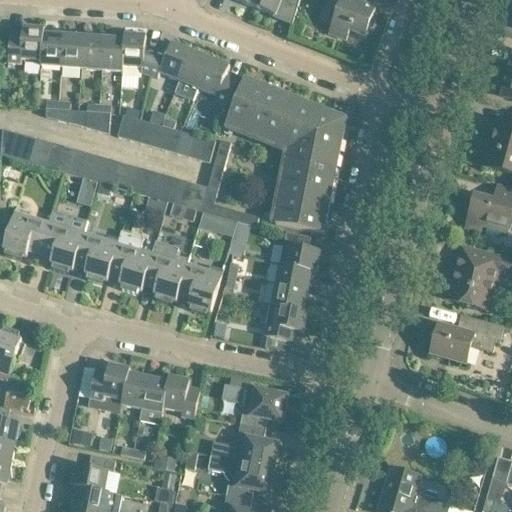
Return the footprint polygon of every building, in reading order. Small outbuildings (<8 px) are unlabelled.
[(230,0),(254,10),(258,0),(230,0)] [(300,0),(258,0),(254,10),(283,21),(284,18),(295,21),(300,0)] [(340,5),(329,36),(347,42),(350,33),(366,39),(369,32),(370,32),(371,32),(374,30),(376,26),(375,23),(372,22),(376,11),(370,8),(372,0),(333,0),(333,2),(340,5)] [(41,63),(44,36),(45,31),(40,31),(31,27),(30,30),(23,29),(23,36),(11,35),(8,66),(22,67),(22,62),(41,63)] [(125,42),(122,74),(122,77),(140,78),(143,76),(150,79),(157,54),(145,51),(146,39),(139,38),(139,35),(130,37),(125,37),(125,42)] [(64,37),(44,36),(41,63),(41,68),(62,70),(64,37)] [(82,71),(85,39),(64,37),(62,70),(82,71)] [(103,73),(105,40),(85,39),(82,71),(103,73)] [(122,74),(125,42),(105,40),(103,73),(122,74)] [(179,85),(191,53),(188,52),(181,46),(179,48),(172,46),(168,57),(157,54),(150,79),(158,82),(160,77),(179,85)] [(194,103),(198,92),(210,61),(191,53),(179,85),(175,96),(194,103)] [(214,62),(210,61),(198,92),(217,99),(215,103),(227,108),(239,79),(228,75),(230,69),(223,66),(224,63),(214,62)] [(511,64),(502,99),(511,101),(511,64)] [(292,147),(291,151),(276,226),(324,236),(325,235),(321,234),(323,225),(327,225),(333,194),(329,193),(331,183),(335,184),(335,183),(331,182),(333,173),(337,173),(346,126),(330,122),(331,116),(335,117),(335,116),(309,106),(307,109),(294,103),(295,100),(280,94),(278,97),(269,94),(270,90),(269,90),(268,93),(259,90),(260,86),(245,80),(227,126),(277,146),(284,127),(292,130),(293,128),(305,133),(301,149),(292,147)] [(59,113),(59,105),(47,104),(47,112),(59,113)] [(71,105),(59,105),(59,113),(71,113),(71,105)] [(99,116),(100,108),(88,107),(87,115),(99,116)] [(112,108),(100,108),(99,116),(111,116),(112,108)] [(79,114),(71,113),(59,113),(47,112),(46,120),(70,126),(78,128),(79,114)] [(99,116),(87,115),(79,114),(78,128),(98,134),(99,116)] [(111,116),(99,116),(98,134),(110,137),(111,116)] [(129,143),(135,121),(124,118),(118,139),(129,143)] [(140,146),(146,125),(135,121),(129,143),(140,146)] [(165,122),(163,129),(168,131),(174,133),(177,125),(165,122)] [(490,151),(485,169),(511,176),(511,128),(495,123),(488,150),(490,151)] [(151,149),(157,128),(146,125),(140,146),(151,149)] [(162,152),(168,131),(157,128),(151,149),(162,152)] [(177,156),(183,135),(168,131),(162,152),(177,156)] [(12,161),(19,136),(3,132),(1,157),(12,161)] [(188,159),(194,138),(183,135),(177,156),(188,159)] [(23,164),(30,139),(19,136),(12,161),(23,164)] [(199,163),(205,141),(194,138),(188,159),(199,163)] [(34,167),(41,143),(30,139),(23,164),(34,167)] [(216,145),(205,141),(199,163),(210,166),(216,145)] [(46,170),(53,146),(41,143),(34,167),(46,170)] [(232,146),(222,143),(220,151),(230,154),(232,146)] [(57,173),(64,149),(53,146),(46,170),(57,173)] [(68,176),(75,152),(64,149),(57,173),(68,176)] [(228,161),(230,154),(220,151),(217,158),(228,161)] [(79,180),(86,155),(75,152),(68,176),(79,180)] [(90,183),(97,158),(86,155),(79,180),(90,183)] [(101,186),(108,162),(97,158),(90,183),(101,186)] [(225,169),(228,161),(217,158),(215,166),(225,169)] [(113,189),(119,165),(108,162),(101,186),(113,189)] [(124,192),(131,168),(119,165),(113,189),(124,192)] [(223,177),(225,169),(215,166),(213,174),(223,177)] [(135,195),(142,171),(131,168),(124,192),(135,195)] [(146,199),(153,174),(142,171),(135,195),(146,199)] [(157,202),(164,177),(153,174),(146,199),(157,202)] [(221,185),(223,177),(213,174),(211,182),(221,185)] [(168,205),(175,181),(164,177),(157,202),(168,205)] [(180,208),(186,184),(175,181),(168,205),(180,208)] [(219,192),(221,185),(211,182),(209,189),(219,192)] [(190,211),(197,187),(186,184),(180,208),(190,211)] [(209,190),(208,190),(197,187),(190,211),(202,215),(207,197),(209,190)] [(217,200),(219,192),(209,189),(208,190),(209,190),(207,197),(217,200)] [(475,197),(466,230),(480,233),(482,228),(507,235),(510,223),(511,223),(511,192),(502,190),(498,203),(475,197)] [(226,221),(228,211),(221,209),(218,219),(226,221)] [(42,252),(50,225),(29,218),(30,214),(16,210),(10,231),(5,230),(0,246),(0,247),(5,249),(3,252),(7,254),(6,258),(22,263),(23,258),(26,259),(30,248),(42,252)] [(233,224),(236,213),(228,211),(226,221),(233,224)] [(241,226),(244,216),(236,213),(233,224),(241,226)] [(53,214),(50,225),(42,252),(54,255),(51,267),(54,268),(53,272),(68,277),(70,272),(74,274),(77,262),(76,262),(84,235),(85,235),(88,224),(53,214)] [(249,228),(252,218),(244,216),(241,226),(249,228)] [(259,220),(252,218),(249,228),(256,230),(259,220)] [(155,252),(142,248),(144,240),(123,233),(120,241),(111,272),(123,276),(120,287),(123,288),(122,293),(138,297),(139,293),(142,294),(146,283),(153,256),(155,252)] [(111,272),(120,241),(107,237),(106,242),(85,235),(84,235),(76,262),(77,262),(88,266),(85,277),(89,278),(88,282),(103,287),(104,283),(108,284),(111,272)] [(287,235),(280,266),(312,273),(312,274),(317,275),(318,270),(322,262),(320,261),(321,254),(309,251),(311,239),(287,235)] [(188,266),(190,262),(176,258),(179,250),(157,244),(155,252),(153,256),(146,283),(157,286),(154,298),(157,299),(156,303),(172,307),(173,303),(177,304),(180,293),(188,266)] [(233,244),(229,257),(242,259),(246,247),(233,244)] [(453,284),(449,302),(489,313),(499,275),(511,278),(511,261),(461,248),(451,284),(453,284)] [(209,273),(188,266),(180,293),(192,296),(188,308),(192,309),(191,313),(206,318),(208,314),(212,315),(224,272),(211,268),(209,273)] [(231,266),(229,278),(236,279),(239,267),(231,266)] [(308,293),(312,274),(312,273),(280,266),(276,287),(308,293)] [(234,291),(236,279),(229,278),(226,289),(225,289),(223,297),(233,299),(234,291)] [(304,312),(308,293),(276,287),(272,307),(277,308),(304,313),(304,312)] [(268,326),(266,339),(296,345),(298,333),(305,335),(306,328),(309,328),(308,318),(309,314),(304,312),(304,313),(277,308),(272,307),(268,326)] [(159,309),(158,325),(176,326),(177,310),(159,309)] [(440,327),(432,356),(466,366),(471,349),(493,356),(496,344),(500,345),(504,329),(468,320),(464,334),(440,327)] [(0,381),(8,384),(15,363),(20,365),(26,348),(21,346),(23,342),(19,341),(20,337),(5,332),(4,336),(0,334),(0,381)] [(129,376),(130,376),(131,371),(109,367),(108,374),(96,371),(89,410),(120,416),(122,408),(123,403),(124,403),(129,376)] [(149,380),(130,376),(129,376),(124,403),(123,403),(122,408),(143,412),(149,380)] [(191,383),(170,379),(169,379),(168,384),(169,384),(164,411),(183,415),(182,420),(195,422),(201,392),(189,390),(191,383)] [(169,384),(168,384),(149,380),(143,412),(140,424),(161,428),(164,411),(169,384)] [(243,413),(241,428),(266,433),(268,421),(282,424),(287,400),(225,387),(222,402),(238,405),(243,413)] [(22,401),(19,413),(24,414),(24,411),(28,413),(29,408),(30,406),(31,403),(26,402),(22,401)] [(10,412),(0,409),(0,443),(16,446),(20,426),(8,423),(10,412)] [(264,445),(266,433),(241,428),(238,442),(230,448),(214,445),(211,458),(273,471),(277,447),(264,445)] [(0,463),(12,466),(16,446),(0,443),(0,463)] [(133,460),(135,452),(123,450),(121,458),(133,460)] [(146,455),(135,452),(133,460),(145,462),(146,455)] [(189,454),(185,471),(195,473),(198,456),(189,454)] [(77,468),(73,488),(73,489),(77,490),(78,489),(105,495),(105,494),(109,474),(114,475),(116,463),(91,458),(89,470),(77,468)] [(268,494),(273,471),(211,458),(208,473),(224,476),(230,484),(227,498),(252,503),(255,491),(268,494)] [(507,486),(511,467),(511,463),(499,460),(493,480),(507,486)] [(8,487),(12,466),(0,463),(0,492),(1,486),(8,487)] [(390,470),(378,511),(449,511),(451,508),(412,497),(418,477),(390,470)] [(165,475),(162,490),(173,492),(176,477),(175,477),(165,475)] [(490,490),(487,502),(495,505),(499,506),(510,487),(507,486),(493,480),(490,490)] [(119,511),(123,498),(123,497),(105,494),(105,495),(78,489),(77,490),(74,509),(88,511),(119,511)] [(158,489),(155,503),(169,506),(174,506),(176,493),(173,492),(162,490),(158,489)] [(250,511),(252,503),(227,498),(223,511),(250,511)] [(493,511),(495,505),(487,502),(483,511),(493,511)]
